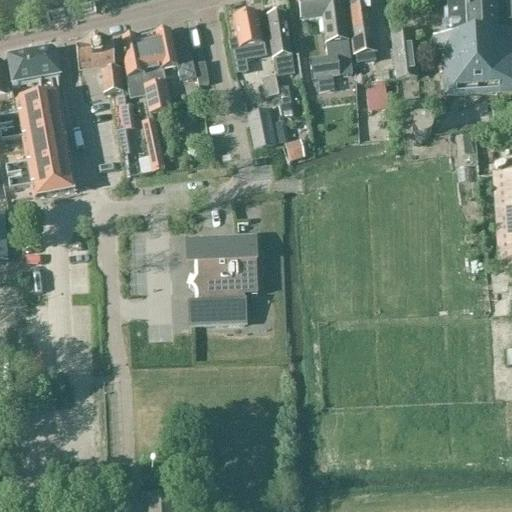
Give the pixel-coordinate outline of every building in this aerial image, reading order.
[(347,45),(349,45),(343,0),(311,0),(298,2),(301,26),(322,23),(325,48),(327,62),(309,64),(312,85),(344,81),(355,79),(354,74),(352,60),(349,60),(347,45)] [(375,57),(376,57),(377,57),(368,0),(346,0),(354,59),(355,59),(356,68),(376,66),(375,57)] [(511,0),(505,0),(507,24),(496,24),(494,0),(445,0),(448,40),(433,40),(442,61),(445,102),(511,98),(511,0)] [(244,16),(236,17),(234,20),(232,21),(236,43),(228,44),(235,79),(247,76),(245,64),(265,60),(262,48),(257,19),(256,16),(246,18),(244,16)] [(285,17),(265,20),(271,63),(273,63),(276,81),(294,78),(285,17)] [(390,37),(396,84),(417,82),(411,35),(390,37)] [(170,36),(144,41),(152,78),(159,116),(171,114),(163,75),(176,72),(179,86),(195,83),(188,48),(173,51),(170,36)] [(144,41),(111,48),(113,68),(123,67),(126,82),(140,80),(143,91),(148,118),(150,117),(159,116),(152,78),(144,41)] [(111,45),(75,52),(78,78),(101,76),(101,79),(103,99),(122,96),(119,73),(114,74),(113,68),(111,48),(111,45)] [(49,56),(6,64),(6,65),(11,92),(12,92),(39,87),(51,85),(59,83),(56,60),(56,59),(54,57),(49,56)] [(6,65),(0,66),(0,105),(9,104),(8,103),(11,103),(9,92),(11,92),(6,65)] [(204,67),(194,69),(198,90),(208,88),(204,67)] [(19,119),(0,121),(0,131),(20,128),(21,132),(0,135),(0,141),(1,145),(23,142),(27,167),(5,171),(7,180),(29,176),(30,180),(8,184),(9,194),(31,190),(34,203),(74,196),(57,100),(53,101),(51,85),(39,87),(41,101),(16,106),(19,119)] [(253,155),(275,151),(267,115),(247,119),(253,155)] [(151,125),(141,127),(148,163),(151,176),(164,173),(162,160),(159,146),(154,124),(151,125)] [(288,162),(302,160),(298,142),(284,145),(288,162)] [(511,179),(494,181),(499,274),(511,273),(511,179)] [(194,281),(188,290),(193,293),(194,296),(195,301),(195,308),(188,308),(189,331),(245,329),(244,299),(257,299),(255,242),(186,245),(186,267),(194,267),(194,281)] [(184,356),(186,407),(280,404),(280,374),(208,376),(207,356),(184,356)] [(249,442),(249,451),(240,452),(240,463),(240,473),(262,472),(261,442),(249,442)] [(328,485),(329,474),(308,473),(308,484),(328,485)] [(172,511),(172,498),(147,499),(147,511),(172,511)]
